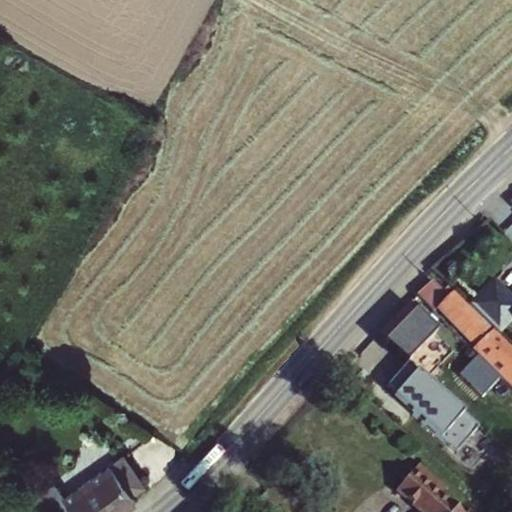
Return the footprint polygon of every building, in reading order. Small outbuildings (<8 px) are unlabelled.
[(472,346),(470,349),(499,377),(511,390),(511,350),(495,334),(467,306),(445,285),(441,289),(430,278),(414,295),(432,312),(434,309),(472,346)] [(511,301),(491,280),(467,306),(495,334),(511,318),(511,301)] [(405,306),(374,336),(404,362),(424,342),(425,343),(434,333),(405,306)] [(427,394),(397,369),(404,362),(374,336),(355,355),(452,436),(461,425),(425,396),(427,394)] [(449,365),(480,396),(499,377),(470,349),(466,346),(449,365)] [(64,497),(53,482),(35,495),(47,511),(122,511),(137,502),(131,494),(143,485),(124,457),(64,497)] [(457,511),(438,495),(443,490),(415,466),(393,492),(416,511),(457,511)]
